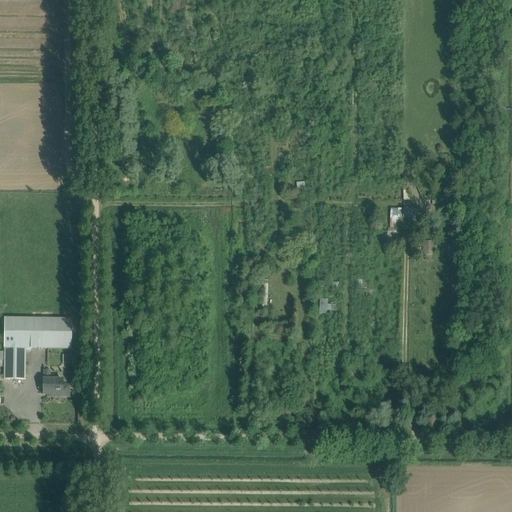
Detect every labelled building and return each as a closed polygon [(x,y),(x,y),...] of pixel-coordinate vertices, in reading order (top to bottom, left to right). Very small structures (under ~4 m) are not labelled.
[(402,210),(392,209),(391,220),(387,220),(385,252),(399,253),(402,210)] [(433,252),(434,252),(434,244),(422,245),(422,253),(424,253),(424,255),(433,255),(433,252)] [(252,279),(253,271),(245,270),(244,278),(252,279)] [(254,300),(253,309),(258,309),(258,314),(263,314),(263,309),(263,306),(267,306),(268,285),(264,285),(264,276),(257,276),(256,300),(254,300)] [(366,288),(367,280),(358,279),(357,288),(366,288)] [(282,302),(285,302),(286,298),(292,299),(293,294),(283,293),(282,302)] [(326,315),(327,300),(320,299),(319,314),(326,315)] [(71,349),(71,345),(71,339),(71,319),(5,318),(4,379),(25,380),(26,349),(71,349)] [(50,376),(50,371),(44,371),(43,380),(43,395),(62,395),(67,395),(68,385),(62,385),(62,380),(55,380),(55,376),(50,376)]
